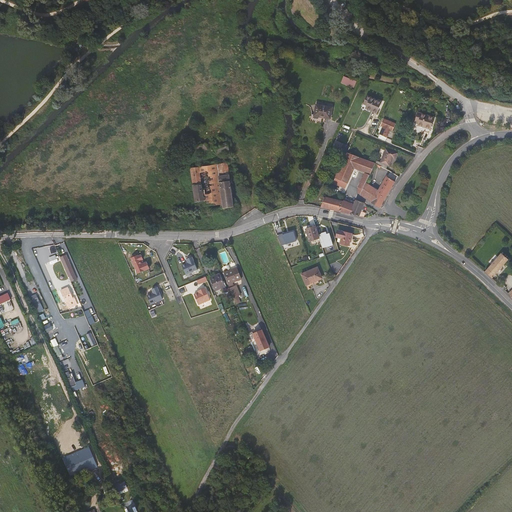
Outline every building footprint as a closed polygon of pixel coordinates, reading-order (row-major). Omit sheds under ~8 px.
[(348,93),(351,87),(339,82),(337,88),(348,93)] [(371,107),(370,109),(375,111),(380,100),(365,93),(362,99),(365,100),(364,103),(363,104),(371,107)] [(315,110),(311,119),(325,126),(330,116),(315,110)] [(424,125),(423,126),(428,128),(432,116),(416,112),(414,117),(418,118),(417,121),(416,123),(424,125)] [(389,126),(392,127),(394,122),(382,117),(379,124),(381,125),(376,137),(380,138),(381,136),(384,138),(388,128),(389,126)] [(220,151),(232,148),(231,146),(236,144),(236,140),(230,141),(229,139),(225,140),(225,143),(219,144),(220,151)] [(210,148),(209,142),(192,145),(192,151),(190,151),(191,156),(190,157),(190,161),(201,159),(200,150),(210,148)] [(374,158),(373,160),(373,161),(378,164),(384,168),(386,165),(388,165),(392,157),(394,158),(397,154),(386,148),(379,161),(374,158)] [(352,165),(362,169),(368,171),(371,164),(373,161),(373,160),(346,151),(345,152),(342,158),(340,164),(337,169),(335,174),(346,179),(352,165)] [(333,161),(340,164),(342,158),(336,155),(333,161)] [(225,203),(224,203),(225,206),(225,208),(226,208),(237,207),(229,162),(219,164),(225,203)] [(194,168),(202,203),(224,203),(225,203),(219,164),(194,168)] [(368,171),(362,169),(355,186),(356,186),(355,189),(359,191),(364,180),(368,171)] [(344,183),(346,179),(335,174),(334,177),(333,178),(344,183)] [(367,182),(364,180),(359,191),(357,194),(378,208),(386,193),(392,182),(384,177),(375,191),(365,185),(367,182)] [(322,203),(321,206),(335,210),(337,210),(342,200),(325,196),(321,195),(318,201),(322,203)] [(353,204),(342,199),(342,200),(337,210),(356,215),(359,210),(363,202),(355,199),(353,204)] [(314,222),(305,224),(309,236),(318,233),(314,222)] [(335,229),(341,232),(339,238),(345,241),(351,230),(338,224),(335,229)] [(281,233),(276,236),(280,246),(296,239),(292,230),(282,235),(281,233)] [(133,256),(139,272),(151,267),(149,260),(146,261),(144,262),(142,259),(144,258),(145,258),(143,253),(140,254),(140,253),(139,254),(137,253),(135,254),(134,256),(133,256)] [(502,253),(485,272),(490,276),(492,278),(510,259),(502,253)] [(190,261),(184,264),(187,273),(199,268),(194,256),(188,258),(190,261)] [(70,258),(68,259),(65,260),(74,279),(76,278),(73,271),(75,270),(71,260),(72,260),(71,258),(70,258)] [(318,267),(301,274),(306,285),(316,281),(315,280),(322,277),(318,267)] [(226,272),(230,282),(237,279),(236,276),(240,275),(237,268),(226,272)] [(227,288),(220,272),(210,276),(215,288),(221,286),(223,290),(227,288)] [(237,283),(229,286),(233,296),(237,294),(241,293),(237,283)] [(155,291),(149,294),(152,302),(164,298),(159,285),(153,287),(155,291)] [(200,291),(195,293),(200,303),(211,298),(206,287),(202,288),(202,290),(200,291)] [(69,301),(76,298),(71,288),(64,291),(69,301)] [(36,311),(43,308),(39,300),(32,304),(36,311)] [(262,328),(250,334),(253,341),(257,339),(261,349),(270,345),(262,328)] [(58,346),(53,348),(56,357),(61,355),(58,346)] [(70,388),(76,385),(70,370),(64,373),(70,388)] [(56,430),(49,433),(52,440),(59,438),(56,430)] [(78,476),(97,470),(92,455),(82,459),(83,463),(74,466),(78,476)]
